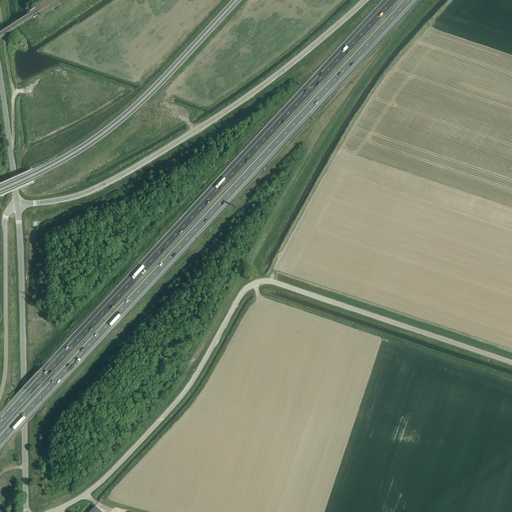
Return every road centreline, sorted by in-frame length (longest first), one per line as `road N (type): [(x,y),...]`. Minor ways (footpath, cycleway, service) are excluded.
road 1 (motorway): [(0,441),(409,0)]
road 2 (unclassified): [(49,511),(94,486),(179,395),(254,281),(511,362)]
road 3 (motorway): [(392,0),(0,423)]
road 4 (unclassified): [(16,205),(88,190),(143,161),(277,75),(364,0)]
road 5 (unclassified): [(25,511),(16,205)]
road 6 (unclassified): [(28,176),(110,127),(236,0)]
road 7 (unclassified): [(0,393),(4,217),(16,205)]
road 8 (unclassified): [(16,205),(0,78)]
